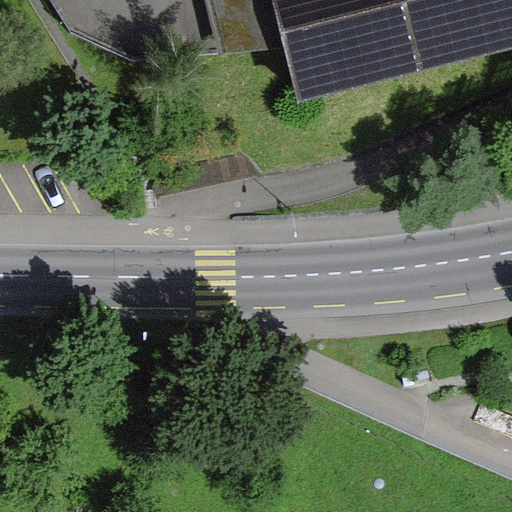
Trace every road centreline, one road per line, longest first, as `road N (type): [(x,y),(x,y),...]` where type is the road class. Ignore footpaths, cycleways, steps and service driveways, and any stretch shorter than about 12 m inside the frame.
road 1 (residential): [(279,279),(292,352),(330,383),(511,459)]
road 2 (secondary): [(0,274),(279,279)]
road 3 (secondary): [(279,279),(511,260)]
